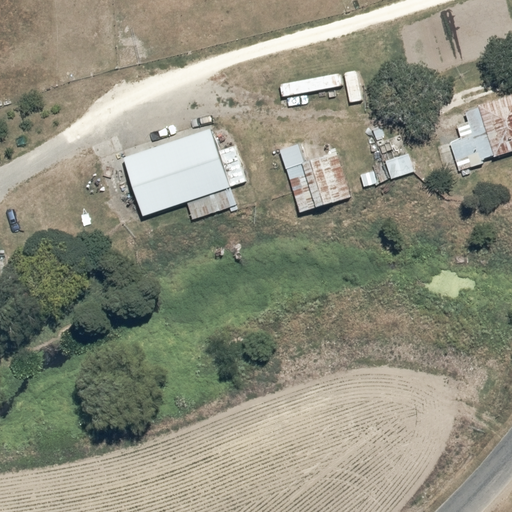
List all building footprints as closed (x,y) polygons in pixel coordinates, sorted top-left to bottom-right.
[(467,157),(471,168),(484,164),(483,160),(511,150),(511,93),(463,109),(471,136),(449,143),(455,161),(467,157)] [(207,132),(123,157),(141,217),(186,204),(191,221),(235,208),(229,187),(248,182),(237,146),(213,153),(207,132)] [(278,147),(297,213),(349,198),(336,151),(306,160),(301,140),(278,147)] [(411,153),(385,161),(384,162),(389,180),(417,171),(411,153)] [(381,170),(359,174),(361,187),(383,183),(381,170)]
